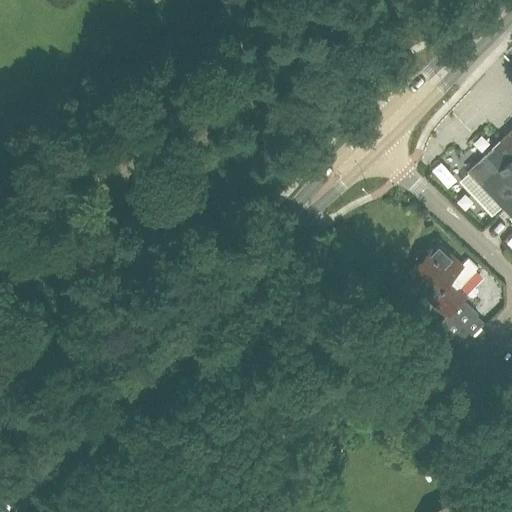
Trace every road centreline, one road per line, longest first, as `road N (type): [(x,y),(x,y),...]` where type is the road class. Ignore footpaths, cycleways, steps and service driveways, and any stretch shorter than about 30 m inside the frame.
road 1 (secondary): [(0,508),(377,138)]
road 2 (unknown): [(0,236),(182,77),(204,71)]
road 3 (unclassified): [(511,278),(406,177),(377,138)]
road 4 (secondary): [(377,138),(511,6)]
road 5 (residential): [(377,138),(364,0)]
